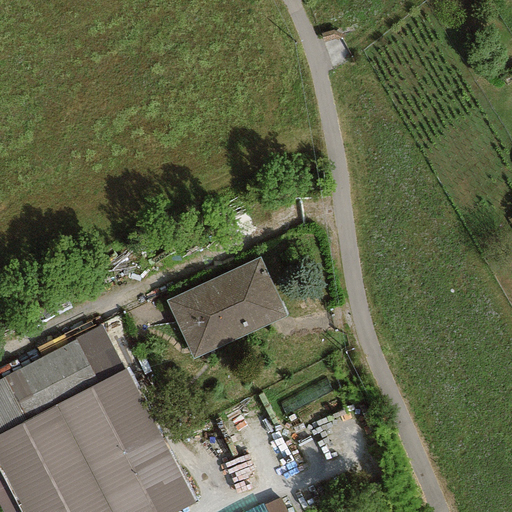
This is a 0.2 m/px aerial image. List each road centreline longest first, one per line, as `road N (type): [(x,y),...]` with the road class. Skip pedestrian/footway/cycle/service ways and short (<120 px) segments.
road 1 (unclassified): [(344,207),(0,383)]
road 2 (unclassified): [(344,207),(370,334),(436,511)]
road 3 (unclassified): [(299,0),(344,207)]
